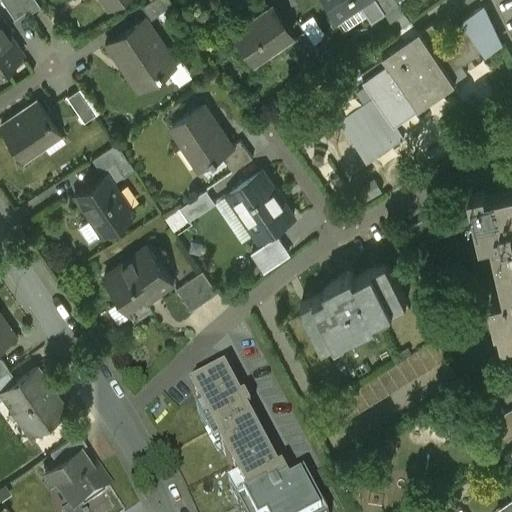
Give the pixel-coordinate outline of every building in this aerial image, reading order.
[(25,10),(18,0),(1,0),(14,18),(25,10)] [(39,5),(35,0),(18,0),(25,10),(28,13),(39,5)] [(175,7),(170,0),(148,0),(141,5),(150,18),(165,8),(168,12),(175,7)] [(324,0),(336,17),(361,0),(324,0)] [(398,0),(377,0),(385,11),(399,1),(398,0)] [(271,1),(247,18),(246,16),(231,27),(251,58),(291,31),(271,1)] [(433,20),(421,28),(420,27),(412,32),(404,38),(384,52),(385,53),(388,58),(419,103),(420,104),(421,103),(419,100),(452,77),(455,80),(456,79),(455,78),(467,69),(462,63),(461,62),(482,47),(486,52),(501,42),(483,4),(462,18),(465,22),(443,36),(433,20)] [(143,18),(108,42),(138,86),(160,71),(157,67),(171,58),(143,18)] [(0,23),(0,68),(5,65),(3,62),(19,51),(0,23)] [(406,23),(397,29),(404,38),(412,32),(406,23)] [(322,55),(304,28),(293,36),(311,62),(322,55)] [(385,53),(361,70),(364,74),(388,58),(385,53)] [(419,103),(388,58),(364,74),(369,82),(395,119),(396,118),(419,103)] [(395,119),(369,82),(357,90),(365,101),(340,118),(367,158),(406,132),(396,118),(395,119)] [(95,112),(78,87),(66,95),(83,120),(95,112)] [(37,100),(0,125),(23,157),(44,143),(42,141),(58,131),(37,100)] [(204,103),(172,125),(200,167),(213,158),(215,160),(219,157),(217,155),(221,152),(233,144),(232,144),(204,103)] [(253,156),(240,138),(232,144),(233,144),(221,152),(233,170),(253,156)] [(115,141),(91,158),(99,170),(113,161),(122,175),(133,168),(115,141)] [(511,162),(499,163),(499,191),(511,187),(511,162)] [(293,215),(262,169),(231,190),(243,207),(241,209),(260,238),(293,215)] [(105,172),(74,193),(101,233),(132,212),(105,172)] [(375,176),(355,188),(362,201),(382,189),(375,176)] [(511,187),(499,191),(487,194),(485,188),(470,191),(481,240),(493,238),(499,266),(511,263),(511,187)] [(207,188),(180,206),(189,219),(216,201),(207,188)] [(462,195),(406,228),(417,247),(457,224),(454,219),(466,212),(462,195)] [(282,233),(253,248),(263,268),(292,254),(282,233)] [(149,245),(103,276),(133,319),(151,306),(146,299),(173,280),(149,245)] [(387,259),(355,275),(353,270),(324,284),(327,289),(301,303),(323,346),(377,319),(375,315),(407,299),(387,259)] [(511,263),(499,266),(506,294),(491,298),(497,325),(500,325),(504,340),(511,337),(511,263)] [(203,269),(178,287),(191,309),(218,291),(203,269)] [(0,314),(0,344),(14,335),(0,314)] [(1,357),(0,357),(0,373),(9,368),(1,357)] [(66,410),(36,366),(17,379),(1,390),(5,395),(31,434),(66,410)] [(9,368),(0,373),(0,398),(5,395),(1,390),(17,379),(9,368)] [(244,409),(228,378),(193,397),(203,416),(204,415),(222,450),(221,451),(240,486),(241,485),(255,511),(329,511),(314,482),(302,489),(295,476),(283,482),(250,420),(254,418),(248,407),(244,409)] [(502,407),(482,419),(497,444),(511,435),(511,423),(505,412),(502,407)] [(78,432),(50,451),(57,462),(79,448),(86,443),(78,432)] [(92,468),(79,448),(57,462),(45,471),(56,488),(58,487),(71,506),(63,511),(84,511),(80,506),(91,499),(92,501),(109,490),(94,467),(92,468)]
